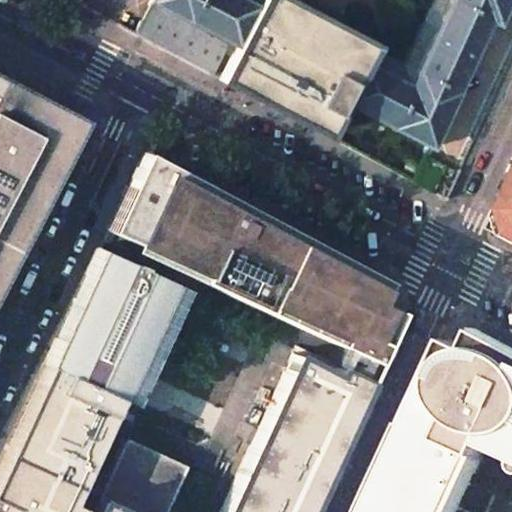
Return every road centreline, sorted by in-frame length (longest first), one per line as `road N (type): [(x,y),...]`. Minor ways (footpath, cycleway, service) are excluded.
road 1 (unclassified): [(134,83),(454,257)]
road 2 (residential): [(0,383),(134,83)]
road 3 (residential): [(336,511),(454,257)]
road 4 (unclassified): [(0,11),(134,83)]
road 5 (residential): [(454,257),(511,131)]
